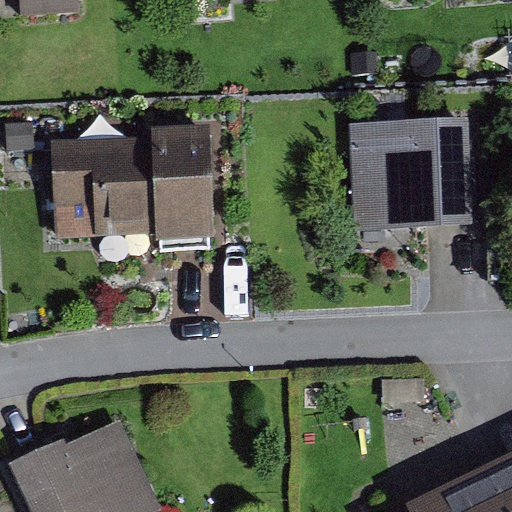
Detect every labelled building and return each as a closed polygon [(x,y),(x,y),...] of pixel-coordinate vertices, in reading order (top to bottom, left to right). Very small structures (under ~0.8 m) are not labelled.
[(86,0),(27,0),(28,17),(87,15),(86,0)] [(420,131),(357,134),(362,226),(425,223),(425,232),(482,229),(477,117),(419,120),(420,131)] [(217,131),(156,133),(157,143),(58,147),(62,241),(161,237),(162,247),(221,245),(217,131)] [(68,445),(18,467),(38,511),(163,511),(169,510),(130,425),(71,452),(68,445)] [(511,459),(493,469),(511,505),(511,459)] [(407,511),(511,511),(511,505),(493,469),(407,510),(407,511)]
